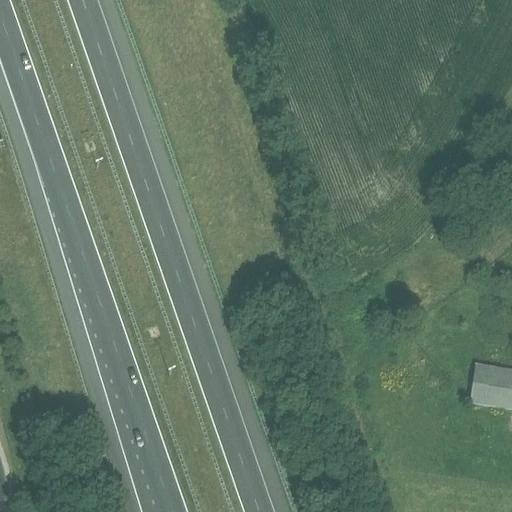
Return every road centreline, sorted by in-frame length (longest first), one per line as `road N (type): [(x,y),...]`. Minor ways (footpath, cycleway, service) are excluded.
road 1 (motorway): [(260,511),(86,0)]
road 2 (motorway): [(0,11),(169,511)]
